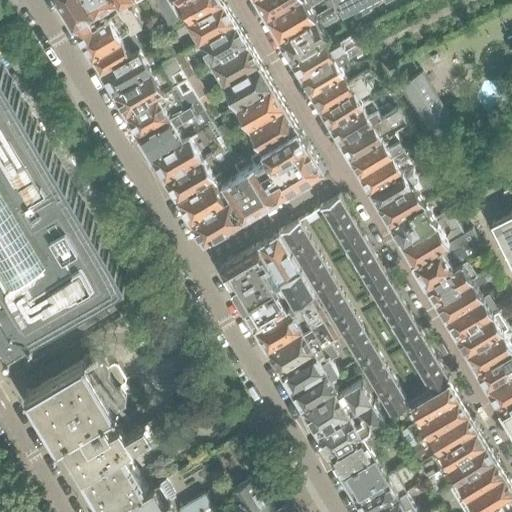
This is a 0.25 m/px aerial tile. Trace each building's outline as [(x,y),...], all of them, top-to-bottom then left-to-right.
[(128,0),(62,0),(72,17),(106,0),(116,0),(133,27),(143,21),(133,3),(130,2),(129,2),(128,0)] [(133,27),(116,0),(106,0),(72,17),(79,29),(84,37),(85,37),(94,52),(135,31),(133,27)] [(170,1),(169,0),(157,0),(160,4),(159,4),(169,21),(172,19),(176,26),(183,22),(172,4),(170,1)] [(225,1),(225,0),(180,0),(191,16),(194,18),(225,1)] [(292,0),(259,0),(269,15),(292,0)] [(317,14),(312,5),(319,0),(292,0),(269,15),(281,36),(317,14)] [(367,12),(360,0),(336,0),(344,12),(352,8),(357,17),(367,12)] [(367,0),(360,0),(367,12),(371,10),(366,1),(367,0)] [(199,40),(237,20),(225,1),(194,18),(191,16),(187,19),(199,40)] [(330,36),(324,26),(340,16),(333,5),(334,5),(333,4),(317,14),(281,36),(294,58),(326,38),(330,36)] [(212,61),(249,40),(237,20),(199,40),(212,61)] [(103,67),(140,45),(141,45),(142,44),(135,31),(94,52),(103,67)] [(305,75),(358,42),(353,33),(350,34),(331,46),(326,38),(294,58),(305,75)] [(224,82),(261,60),(249,40),(212,61),(212,62),(209,65),(213,71),(216,69),(224,82)] [(347,72),(340,61),(362,48),(358,42),(305,75),(314,91),(347,72)] [(115,88),(153,67),(141,45),(140,45),(103,67),(115,88)] [(182,52),(176,55),(188,75),(194,72),(182,52)] [(234,163),(238,161),(225,138),(218,126),(213,118),(200,96),(188,75),(176,55),(175,54),(159,63),(160,63),(153,67),(115,88),(179,196),(223,170),(234,163)] [(0,324),(1,324),(10,340),(8,342),(7,344),(8,346),(11,347),(12,346),(13,346),(14,343),(13,341),(32,329),(34,333),(37,331),(36,328),(44,323),(128,273),(35,115),(14,81),(0,56),(0,324)] [(237,104),(274,82),(261,60),(224,82),(237,104)] [(324,108),(380,75),(378,72),(377,73),(372,65),(350,78),(347,72),(314,91),(324,108)] [(423,70),(402,83),(430,128),(440,121),(450,115),(423,70)] [(194,72),(188,75),(200,96),(208,92),(195,71),(194,72)] [(333,123),(374,99),(373,97),(376,95),(371,86),(377,82),(377,80),(381,78),(380,75),(324,108),(333,123)] [(249,124),(286,102),(274,82),(237,104),(249,124)] [(208,92),(200,96),(213,118),(220,114),(220,113),(208,92)] [(343,141),(385,116),(394,111),(389,102),(379,107),(374,99),(333,123),(343,141)] [(262,146),(298,123),(286,102),(249,124),(262,146)] [(398,132),(396,129),(409,121),(400,107),(394,111),(385,116),(343,141),(353,157),(398,132)] [(224,122),(218,126),(225,138),(232,134),(224,122)] [(325,168),(298,123),(262,146),(252,152),(256,160),(278,197),(325,168)] [(362,172),(407,146),(398,132),(353,157),(362,172)] [(403,167),(415,160),(407,146),(362,172),(370,186),(371,185),(372,186),(403,167)] [(278,197),(256,160),(246,165),(237,170),(260,207),(278,197)] [(384,208),(419,186),(439,173),(435,167),(418,177),(414,169),(407,173),(405,170),(403,167),(372,186),(371,185),(370,186),(372,189),(384,208)] [(229,196),(221,181),(227,177),(223,170),(179,196),(192,218),(229,196)] [(260,207),(237,170),(227,177),(221,181),(229,196),(241,218),(260,207)] [(395,227),(430,206),(421,190),(441,177),(439,173),(419,186),(384,208),(395,227)] [(352,213),(341,195),(342,195),(340,193),(338,194),(339,195),(326,203),(326,202),(323,204),(323,203),(321,204),(322,206),(323,206),(334,224),(352,213)] [(241,218),(229,196),(192,218),(206,240),(241,218)] [(443,227),(438,220),(430,206),(395,227),(408,248),(443,227)] [(511,211),(492,221),(511,259),(511,211)] [(363,232),(352,213),(334,224),(345,243),(363,232)] [(313,238),(300,217),(298,218),(299,219),(296,220),(297,220),(286,227),(286,226),(283,228),(283,227),(281,229),(294,249),(313,238)] [(456,248),(448,235),(443,227),(408,248),(420,268),(450,251),(456,248)] [(317,293),(280,230),(259,242),(272,265),(283,284),(296,305),(317,293)] [(374,250),(370,243),(364,233),(363,232),(345,243),(355,261),(374,250)] [(323,256),(313,238),(294,249),(304,267),(323,256)] [(234,287),(272,265),(259,242),(221,265),(234,287)] [(385,268),(374,250),(355,261),(366,279),(385,268)] [(433,290),(469,267),(464,259),(462,259),(456,263),(450,251),(420,268),(433,290)] [(334,274),(323,256),(304,267),(315,285),(334,274)] [(246,307),(283,284),(272,265),(234,287),(246,307)] [(441,305),(478,283),(469,267),(433,290),(441,305)] [(399,291),(393,281),(392,281),(385,268),(366,279),(380,303),(399,292),(398,291),(399,291)] [(344,292),(340,285),(334,274),(315,285),(326,303),(344,292)] [(451,320),(487,298),(478,283),(441,305),(451,320)] [(258,328),(296,305),(283,284),(246,307),(258,328)] [(358,315),(344,292),(326,303),(340,326),(358,315)] [(409,309),(399,292),(380,303),(391,320),(409,309)] [(341,334),(317,293),(296,305),(258,328),(283,370),(331,340),(337,336),(341,334)] [(461,337),(497,316),(487,298),(451,320),(461,337)] [(420,327),(409,309),(391,320),(401,338),(420,327)] [(369,332),(358,315),(340,326),(350,343),(369,332)] [(471,354),(507,333),(497,316),(461,337),(471,354)] [(430,345),(427,339),(427,338),(421,328),(421,329),(420,327),(401,338),(412,356),(430,345)] [(380,351),(376,345),(369,332),(350,343),(361,362),(380,351)] [(481,371),(511,352),(511,340),(507,333),(471,354),(481,371)] [(295,390),(336,364),(332,357),(339,353),(331,340),(283,370),(295,390)] [(439,360),(430,345),(412,356),(421,371),(439,360)] [(390,368),(380,351),(361,362),(371,379),(390,368)] [(27,389),(27,392),(30,393),(59,440),(58,444),(60,445),(61,441),(64,439),(72,453),(85,475),(127,450),(138,443),(153,434),(153,433),(148,425),(152,423),(149,419),(127,432),(121,422),(113,427),(107,416),(109,415),(108,414),(115,409),(118,410),(119,407),(115,406),(125,400),(125,399),(126,392),(124,388),(121,383),(116,382),(109,370),(110,365),(105,356),(99,356),(97,352),(87,358),(89,355),(85,354),(84,358),(36,387),(31,390),(27,389)] [(511,352),(481,371),(490,386),(511,371),(511,352)] [(450,377),(441,362),(439,360),(421,371),(431,388),(450,377)] [(340,391),(337,387),(339,385),(334,377),(337,375),(336,372),(340,370),(336,364),(295,390),(308,411),(340,391)] [(399,383),(390,368),(371,379),(380,394),(399,383)] [(511,401),(511,371),(490,386),(502,407),(511,401)] [(319,430),(374,397),(362,378),(340,391),(308,411),(319,430)] [(421,418),(461,396),(451,379),(406,407),(415,422),(421,418)] [(409,401),(399,383),(380,394),(391,413),(409,401)] [(431,433),(469,410),(461,396),(421,418),(431,433)] [(362,430),(385,415),(374,397),(319,430),(330,448),(362,430)] [(511,401),(502,407),(511,423),(511,401)] [(440,449),(478,425),(469,410),(431,433),(440,449)] [(443,468),(450,464),(487,440),(478,425),(440,449),(434,453),(443,468)] [(376,451),(372,445),(380,440),(372,427),(364,432),(362,430),(330,448),(343,470),(376,451)] [(158,443),(153,434),(138,443),(144,452),(158,443)] [(459,480),(497,456),(487,440),(450,464),(459,480)] [(420,442),(410,448),(416,457),(416,459),(426,453),(420,442)] [(147,487),(127,450),(85,475),(107,511),(147,487)] [(354,489),(387,469),(377,450),(376,451),(343,470),(354,489)] [(480,511),(511,494),(511,481),(497,456),(459,480),(450,485),(464,509),(465,511),(480,511)] [(399,491),(389,474),(390,473),(387,469),(354,489),(367,510),(399,491)] [(107,511),(192,511),(223,495),(217,485),(206,491),(206,490),(180,505),(181,507),(179,508),(172,496),(177,493),(166,476),(147,487),(107,511)] [(265,501),(252,477),(231,490),(235,495),(244,511),(270,511),(273,511),(277,509),(271,498),(265,501)] [(217,511),(219,511),(217,506),(235,495),(231,490),(223,495),(192,511),(217,511)] [(411,511),(410,509),(407,503),(412,500),(405,490),(400,493),(399,491),(367,510),(367,511),(411,511)] [(511,511),(511,494),(480,511),(511,511)] [(445,511),(447,511),(446,510),(441,501),(423,511),(445,511)]
